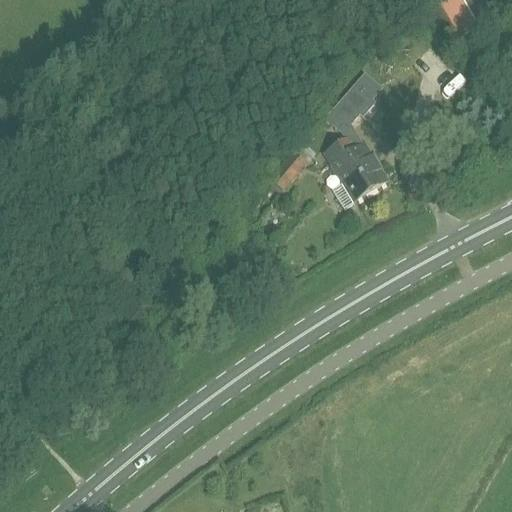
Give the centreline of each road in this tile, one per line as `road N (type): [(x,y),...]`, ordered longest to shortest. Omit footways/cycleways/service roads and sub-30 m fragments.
road 1 (secondary): [(72,511),(233,383),(409,274),(511,222)]
road 2 (unclassified): [(139,511),(299,389),(511,266)]
